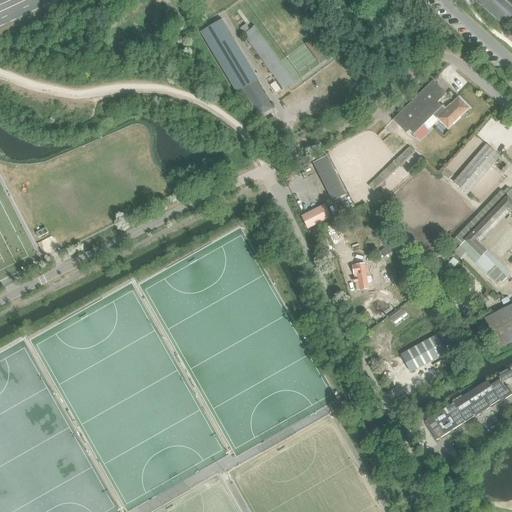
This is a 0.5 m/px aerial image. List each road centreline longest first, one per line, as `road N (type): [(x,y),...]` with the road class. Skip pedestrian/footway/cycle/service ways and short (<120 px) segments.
road 1 (residential): [(437,511),(264,170)]
road 2 (unknown): [(0,92),(41,118),(61,119),(126,95),(192,101),(224,120),(258,174)]
road 3 (residential): [(511,110),(452,60),(436,58),(366,115),(264,170)]
road 4 (residential): [(264,170),(0,301)]
